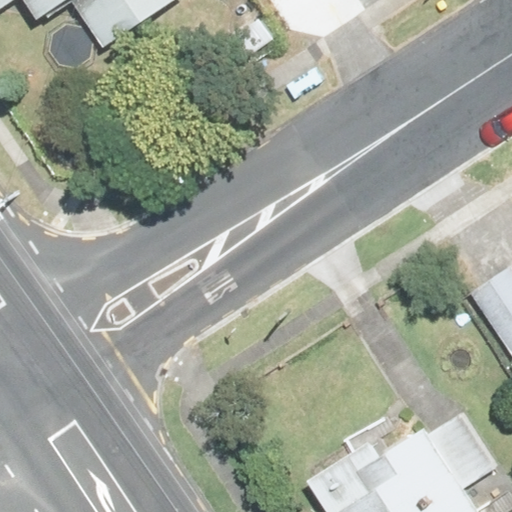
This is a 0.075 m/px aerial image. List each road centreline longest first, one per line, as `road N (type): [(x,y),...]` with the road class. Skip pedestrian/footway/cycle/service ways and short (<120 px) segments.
road 1 (tertiary): [(28,376),(511,60)]
road 2 (tertiary): [(28,376),(121,511)]
